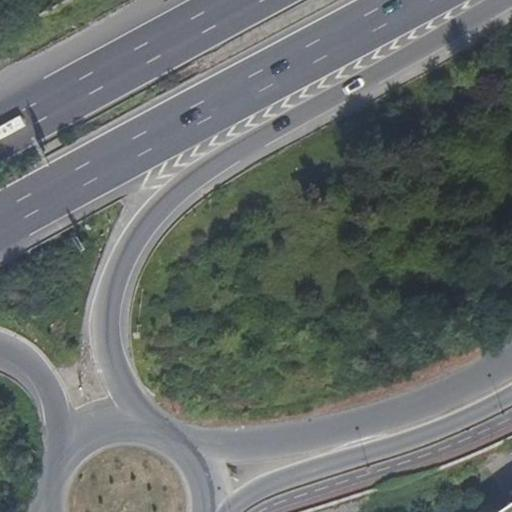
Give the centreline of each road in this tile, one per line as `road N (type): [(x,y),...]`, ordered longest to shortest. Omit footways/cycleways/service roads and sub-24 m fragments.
road 1 (trunk): [(155,424),(126,402),(105,349),(108,298),(136,236),(204,168),(505,0)]
road 2 (trunk): [(0,221),(412,0)]
road 3 (trunk): [(238,0),(0,132)]
road 4 (secondary): [(511,383),(446,416),(312,455)]
road 5 (secondary): [(312,455),(233,451),(178,436)]
road 6 (trunk): [(0,348),(42,380),(61,453)]
